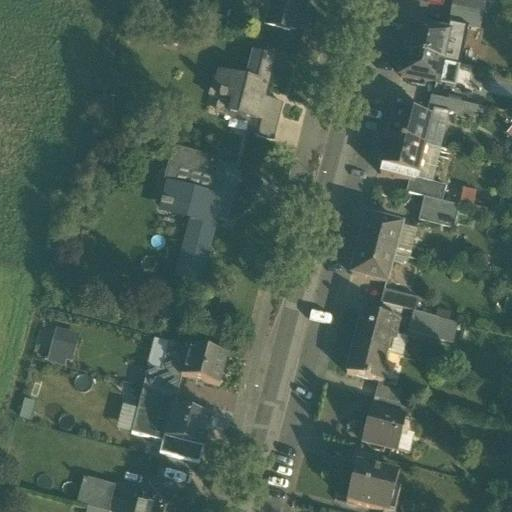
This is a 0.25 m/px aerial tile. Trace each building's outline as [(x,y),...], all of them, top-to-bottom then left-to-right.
[(270,0),(269,5),(264,24),(298,33),(305,9),(306,10),(308,0),(270,0)] [(484,5),(459,0),(454,0),(452,12),(481,18),(484,5)] [(481,18),(452,12),(449,26),(479,32),(481,18)] [(448,31),(433,28),(432,33),(447,37),(448,31)] [(432,33),(411,29),(405,57),(441,64),(447,37),(432,33)] [(243,81),(217,73),(211,94),(218,97),(217,102),(224,104),(225,100),(224,100),(225,99),(232,101),(228,114),(250,121),(254,122),(257,114),(277,120),(281,106),(258,100),(260,94),(264,95),(274,62),(251,55),(243,81)] [(441,64),(405,57),(400,80),(436,87),(441,64)] [(431,120),(394,111),(387,139),(424,149),(431,120)] [(277,120),(257,114),(254,122),(250,121),(246,136),(270,143),(277,120)] [(424,149),(387,139),(379,169),(382,170),(380,177),(408,184),(415,185),(416,180),(424,149)] [(166,185),(207,196),(209,190),(214,169),(216,162),(175,151),(166,185)] [(238,175),(214,169),(209,190),(233,196),(238,175)] [(446,188),(416,180),(415,185),(408,184),(405,195),(442,205),(446,188)] [(207,196),(166,185),(162,203),(158,202),(157,208),(169,211),(170,209),(191,214),(174,279),(198,285),(213,229),(210,228),(213,220),(226,224),(233,196),(209,190),(207,196)] [(473,206),(474,192),(460,190),(458,204),(473,206)] [(435,217),(433,227),(453,232),(456,222),(435,217)] [(401,229),(366,220),(359,248),(394,257),(401,229)] [(394,257),(359,248),(351,277),(386,286),(394,257)] [(418,301),(384,292),(380,305),(413,314),(415,315),(418,301)] [(397,323),(361,313),(353,346),(385,355),(389,342),(392,343),(397,323)] [(415,315),(413,314),(408,335),(432,341),(437,320),(415,315)] [(76,340),(57,335),(52,355),(71,359),(76,340)] [(188,348),(169,343),(161,373),(161,374),(180,379),(188,348)] [(385,355),(353,346),(345,376),(381,386),(385,372),(381,371),(385,355)] [(227,358),(188,348),(180,379),(181,379),(219,389),(227,358)] [(180,379),(161,374),(161,373),(148,370),(143,389),(177,398),(181,379),(180,379)] [(177,398),(143,389),(137,411),(168,418),(169,421),(172,410),(173,410),(177,398)] [(399,394),(378,389),(375,400),(396,406),(396,405),(399,394)] [(396,406),(375,400),(372,412),(404,420),(409,422),(412,409),(396,405),(396,406)] [(173,410),(172,410),(169,421),(164,440),(180,444),(203,450),(211,420),(173,410)] [(168,418),(137,411),(131,435),(164,443),(164,440),(169,421),(168,418)] [(372,412),(369,411),(364,429),(361,428),(358,439),(362,439),(361,443),(396,452),(404,420),(372,412)] [(49,438),(29,433),(26,446),(46,451),(49,438)] [(203,450),(180,444),(175,465),(197,471),(203,450)] [(378,459),(355,453),(351,467),(355,467),(374,472),(378,459)] [(374,472),(355,467),(345,506),(369,511),(388,511),(397,478),(374,472)] [(114,489),(87,482),(80,507),(88,509),(100,511),(108,511),(111,503),(114,489)] [(163,493),(149,489),(145,505),(143,511),(186,511),(190,500),(171,495),(171,493),(163,491),(163,493)]
